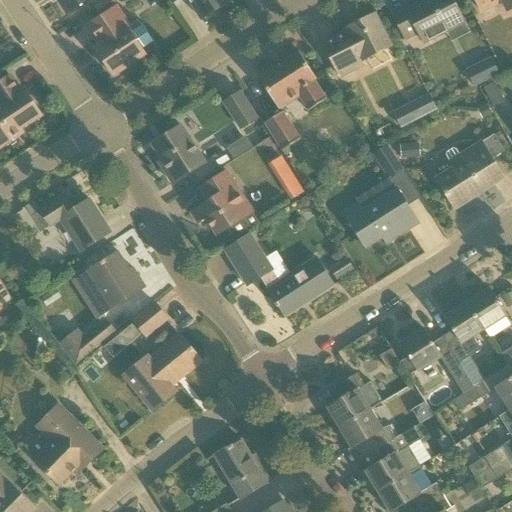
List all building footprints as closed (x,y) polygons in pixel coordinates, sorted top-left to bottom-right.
[(67,14),(88,0),(53,0),(55,3),(59,1),(67,14)] [(170,0),(173,5),(180,0),(189,0),(202,20),(230,2),(228,0),(170,0)] [(464,22),(453,0),(431,0),(414,9),(411,4),(393,13),(407,41),(423,35),(426,41),(464,22)] [(511,0),(475,0),(481,10),(500,3),(506,14),(511,10),(511,0)] [(135,62),(145,55),(146,55),(134,38),(115,8),(101,17),(87,27),(99,45),(95,48),(114,76),(125,69),(129,70),(135,66),(135,62)] [(324,45),(338,74),(391,46),(375,14),(347,28),(349,32),(324,45)] [(324,96),(312,78),(314,75),(299,52),(259,77),(274,101),(295,88),(307,107),(324,96)] [(491,57),(466,69),(475,87),(500,75),(491,57)] [(21,92),(11,76),(0,83),(0,147),(16,137),(14,134),(42,116),(25,90),(21,92)] [(491,103),(503,97),(495,83),(483,90),(491,103)] [(243,130),(257,120),(240,93),(225,103),(243,130)] [(420,118),(436,110),(429,95),(413,103),(420,118)] [(282,152),(302,139),(284,112),(265,124),(282,152)] [(173,183),(204,163),(181,126),(152,144),(170,171),(166,173),(173,183)] [(504,178),(483,144),(460,158),(456,150),(453,149),(446,154),(445,157),(453,170),(437,180),(455,209),(504,178)] [(413,158),(412,145),(401,146),(402,159),(413,158)] [(387,182),(403,171),(387,147),(371,158),(387,182)] [(211,200),(192,213),(199,223),(207,218),(217,235),(227,228),(235,240),(252,229),(244,217),(252,212),(228,173),(204,189),(211,200)] [(304,193),(291,175),(278,184),(291,202),(304,193)] [(394,238),(419,222),(399,191),(350,222),(366,248),(391,232),(394,238)] [(76,208),(66,194),(41,210),(51,225),(58,221),(79,253),(111,233),(90,200),(76,208)] [(279,280),(250,235),(226,250),(248,286),(260,278),(268,290),(285,317),(334,286),(316,256),(279,280)] [(110,311),(146,288),(133,268),(130,270),(118,252),(73,281),(85,301),(98,292),(106,305),(99,309),(103,315),(110,310),(110,311)] [(336,278),(354,270),(348,257),(330,266),(336,278)] [(0,280),(0,307),(12,299),(0,280)] [(484,331),(507,316),(490,288),(466,303),(484,331)] [(511,289),(511,288),(500,296),(507,307),(511,303),(511,289)] [(145,338),(153,331),(168,319),(155,303),(132,323),(141,333),(145,338)] [(482,350),(473,337),(484,331),(466,303),(445,316),(454,332),(443,339),(456,359),(460,364),(461,364),(482,350)] [(95,351),(117,333),(107,320),(84,339),(95,351)] [(132,323),(122,330),(132,341),(141,333),(132,323)] [(456,359),(443,339),(433,345),(425,330),(402,344),(409,356),(401,362),(411,378),(441,359),(464,394),(475,386),(461,364),(460,364),(456,359)] [(191,349),(180,336),(146,364),(143,361),(125,376),(153,410),(176,392),(171,385),(202,361),(191,348),(191,349)] [(508,364),(511,362),(511,347),(502,354),(508,364)] [(395,356),(384,362),(389,371),(400,365),(395,356)] [(365,386),(357,373),(334,387),(340,397),(330,403),(331,405),(327,408),(340,428),(373,409),(372,408),(383,401),(371,382),(365,386)] [(511,410),(511,377),(497,387),(511,410)] [(489,392),(482,382),(475,386),(464,394),(461,396),(468,407),(489,392)] [(82,470),(103,449),(59,405),(37,427),(53,442),(36,460),(20,444),(20,445),(36,460),(35,461),(60,485),(78,466),(82,470)] [(386,429),(373,409),(340,428),(352,448),(356,446),(357,449),(368,443),(374,452),(423,425),(422,424),(397,437),(391,426),(386,429)] [(412,473),(421,468),(409,446),(423,439),(429,436),(423,425),(374,452),(379,460),(364,469),(378,491),(411,473),(412,473)] [(257,464),(243,441),(234,446),(233,445),(214,455),(240,499),(271,481),(260,462),(257,464)] [(476,479),(511,455),(511,454),(506,444),(469,468),(476,478),(476,479)] [(511,455),(476,479),(483,489),(511,470),(511,455)] [(390,511),(394,510),(394,511),(396,511),(404,507),(402,505),(412,499),(420,511),(446,497),(438,484),(433,487),(421,468),(412,473),(411,473),(378,491),(390,511)] [(0,511),(32,511),(35,509),(0,474),(0,511)] [(486,495),(487,495),(483,489),(476,479),(476,478),(464,486),(465,488),(474,503),(486,495)] [(446,497),(420,511),(450,511),(448,509),(452,507),(446,497)] [(289,511),(284,501),(265,511),(289,511)]
